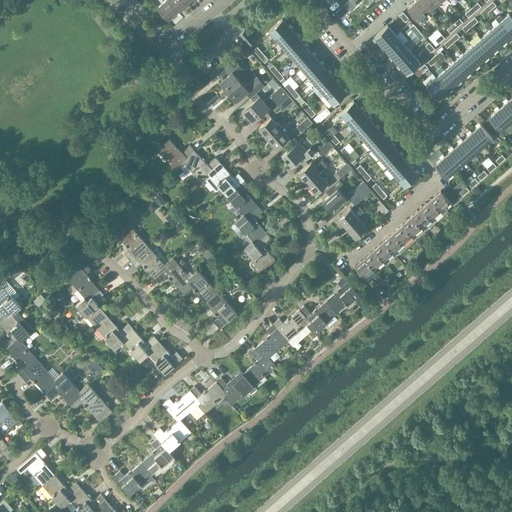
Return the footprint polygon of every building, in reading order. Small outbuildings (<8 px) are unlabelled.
[(178,11),(168,0),(165,0),(158,7),(169,19),(178,11)] [(184,0),(168,0),(178,11),(187,3),(184,0)] [(427,12),(416,0),(407,8),(418,20),(427,12)] [(432,0),(416,0),(427,12),(436,4),(432,0)] [(493,1),(486,7),(490,10),(496,5),(493,1)] [(477,2),(471,8),(474,11),(480,6),(477,2)] [(344,6),(337,11),(341,17),(348,11),(344,6)] [(490,10),(486,7),(480,12),(483,16),(490,10)] [(474,11),(471,8),(465,13),(468,17),(474,11)] [(402,13),(399,16),(404,22),(407,19),(402,13)] [(501,16),(497,20),(499,22),(510,35),(511,33),(511,18),(509,14),(503,19),(501,16)] [(474,17),(468,23),(471,26),(477,21),(474,17)] [(459,18),(453,24),(456,27),(462,22),(459,18)] [(273,44),(278,40),(291,29),(283,20),(270,30),(274,35),(270,39),(273,44)] [(499,22),(490,30),(501,43),(510,35),(499,22)] [(471,26),(468,23),(462,28),(465,32),(471,26)] [(409,28),(414,34),(418,31),(412,24),(409,28)] [(456,27),(453,24),(446,29),(450,33),(456,27)] [(374,37),(383,46),(395,35),(387,26),(374,37)] [(278,40),(286,49),(299,38),(291,29),(278,40)] [(239,35),(249,46),(254,42),(244,30),(239,35)] [(490,30),(481,38),(492,51),(501,43),(490,30)] [(418,31),(414,34),(420,40),(423,37),(418,31)] [(456,33),(450,39),(453,42),(459,37),(456,33)] [(435,39),(438,43),(445,37),(441,34),(435,39)] [(383,46),(391,55),(403,44),(395,35),(383,46)] [(286,49),(294,58),(306,47),(299,38),(286,49)] [(481,38),(472,46),(483,59),(492,51),(481,38)] [(453,42),(450,39),(444,44),(447,48),(453,42)] [(425,46),(431,52),(434,49),(428,43),(425,46)] [(391,55),(399,64),(411,53),(403,44),(391,55)] [(472,46),(463,54),(474,66),(483,59),(472,46)] [(253,50),(258,56),(262,53),(256,47),(253,50)] [(294,58),(302,67),(314,56),(306,47),(294,58)] [(247,49),(242,53),(246,58),(252,53),(247,49)] [(440,51),(434,56),(437,60),(443,55),(440,51)] [(262,53),(258,56),(264,63),(267,59),(262,53)] [(411,53),(399,64),(407,73),(419,63),(411,53)] [(463,54),(454,62),(465,74),(474,66),(463,54)] [(302,67),(309,76),(322,65),(314,56),(302,67)] [(437,60),(434,56),(428,62),(431,65),(437,60)] [(229,73),(219,81),(227,91),(237,82),(240,80),(235,75),(243,68),(235,59),(225,68),(229,73)] [(454,62),(445,70),(456,82),(465,74),(454,62)] [(418,70),(421,74),(428,68),(425,64),(418,70)] [(268,68),(274,74),(277,71),(272,65),(268,68)] [(322,65),(309,76),(317,85),(330,74),(322,65)] [(445,70),(436,77),(447,90),(456,82),(445,70)] [(277,71),(274,74),(279,81),(283,77),(277,71)] [(330,74),(317,85),(325,94),(338,83),(330,74)] [(237,82),(227,91),(236,101),(246,92),(250,97),(264,85),(256,76),(245,86),(240,80),(237,82)] [(447,90),(436,77),(427,86),(437,98),(447,90)] [(284,86),(290,92),(293,89),(288,83),(284,86)] [(338,83),(325,94),(333,103),(346,92),(338,83)] [(277,104),(288,95),(280,86),(263,101),(259,96),(243,110),(252,120),(268,106),(271,103),(274,107),(277,104)] [(293,89),(290,92),(295,99),(299,96),(293,89)] [(293,101),(288,95),(277,104),(283,110),(293,101)] [(300,104),(306,111),(309,107),(304,101),(300,104)] [(341,112),(349,122),(362,111),(354,101),(341,112)] [(511,104),(509,101),(500,109),(510,120),(511,118),(511,104)] [(309,107),(306,111),(311,117),(315,114),(309,107)] [(510,120),(500,109),(491,117),(501,129),(510,120)] [(349,122),(357,131),(370,120),(362,111),(349,122)] [(259,127),(267,137),(279,126),(271,116),(259,127)] [(312,122),(307,116),(296,126),(301,132),(312,122)] [(357,131),(365,140),(377,129),(370,120),(357,131)] [(279,126),(267,137),(276,147),(288,136),(284,131),(289,127),(284,122),(279,126)] [(481,125),(472,133),(482,145),(492,137),(481,125)] [(324,132),(330,138),(333,135),(328,129),(324,132)] [(365,140),(373,149),(385,138),(377,129),(365,140)] [(472,133),(463,141),(473,153),(482,145),(472,133)] [(333,135),(330,138),(335,145),(339,142),(333,135)] [(177,171),(185,164),(182,160),(194,150),(192,147),(191,145),(183,152),(179,148),(179,149),(169,138),(157,149),(177,171)] [(373,149),(381,158),(393,147),(385,138),(373,149)] [(333,146),(328,140),(317,150),(322,156),(333,146)] [(282,155),(291,166),(301,156),(305,160),(314,152),(310,147),(306,150),(298,141),(282,155)] [(463,141),(454,149),(464,160),(473,153),(463,141)] [(340,150),(346,156),(349,153),(344,147),(340,150)] [(381,158),(389,167),(401,156),(393,147),(381,158)] [(454,149),(445,157),(455,168),(464,160),(454,149)] [(202,183),(205,179),(210,175),(208,172),(220,162),(216,157),(208,164),(205,160),(204,161),(194,150),(182,160),(185,164),(202,183)] [(349,153),(346,156),(351,163),(355,160),(349,153)] [(496,160),(499,164),(505,158),(502,154),(496,160)] [(389,167),(396,176),(409,165),(401,156),(389,167)] [(455,168),(445,157),(436,165),(446,176),(455,168)] [(310,162),(298,172),(307,182),(319,172),(323,169),(327,166),(322,160),(318,164),(318,165),(316,167),(311,161),(310,162)] [(220,187),(227,195),(245,179),(239,172),(234,177),(230,172),(229,173),(220,162),(208,172),(210,175),(205,179),(216,191),(220,187)] [(351,168),(347,162),(336,171),(341,177),(351,168)] [(487,168),(490,171),(496,166),(493,162),(487,168)] [(356,168),(361,175),(365,171),(360,165),(356,168)] [(409,165),(396,176),(404,185),(417,174),(409,165)] [(319,172),(307,182),(315,192),(327,182),(323,177),(327,174),(323,169),(319,172)] [(477,176),(480,180),(487,174),(484,170),(477,176)] [(365,171),(361,175),(367,181),(370,178),(365,171)] [(468,184),(472,187),(478,182),(475,178),(468,184)] [(227,195),(244,213),(246,216),(258,205),(249,195),(250,195),(246,190),(251,186),(250,184),(245,179),(227,195)] [(347,196),(351,200),(367,185),(363,180),(346,195),(347,196)] [(380,180),(377,183),(381,188),(385,185),(380,180)] [(346,198),(337,188),(333,183),(325,190),(329,195),(322,200),(325,203),(324,204),(324,206),(326,209),(328,209),(329,208),(331,210),(346,198)] [(372,186),(377,193),(381,190),(375,183),(372,186)] [(367,185),(351,200),(354,204),(355,205),(372,190),(367,185)] [(459,192),(462,195),(469,190),(466,186),(459,192)] [(385,187),(381,190),(386,196),(390,193),(385,187)] [(381,190),(377,193),(383,199),(386,196),(381,190)] [(440,190),(430,199),(440,210),(450,201),(440,190)] [(388,210),(379,199),(374,204),(384,214),(388,210)] [(430,199),(421,207),(430,218),(440,210),(430,199)] [(152,202),(146,207),(151,213),(158,208),(152,202)] [(235,221),(252,240),(255,243),(267,232),(258,222),(258,221),(255,218),(263,211),(258,205),(246,216),(244,213),(235,221)] [(338,218),(346,228),(359,217),(350,207),(338,218)] [(421,207),(411,215),(421,226),(430,218),(421,207)] [(166,217),(172,224),(180,217),(174,210),(166,217)] [(46,218),(51,224),(57,219),(52,213),(46,218)] [(188,213),(186,218),(194,221),(196,216),(188,213)] [(411,215),(402,223),(412,234),(421,226),(411,215)] [(359,217),(346,228),(355,238),(368,227),(359,217)] [(180,220),(173,226),(178,231),(184,226),(180,220)] [(124,255),(130,261),(148,245),(128,223),(116,234),(126,245),(125,245),(129,250),(124,255)] [(402,223),(393,232),(402,243),(412,234),(402,223)] [(255,243),(252,240),(244,248),(254,259),(252,261),(252,262),(251,262),(251,263),(251,264),(251,265),(251,266),(252,266),(255,270),(256,271),(257,271),(258,272),(259,272),(259,271),(260,271),(261,271),(263,269),(263,270),(276,259),(266,249),(267,248),(264,244),(272,237),(267,232),(255,243)] [(393,232),(383,240),(393,251),(402,243),(393,232)] [(438,232),(433,237),(437,242),(442,237),(438,232)] [(383,240),(374,248),(383,259),(384,259),(387,256),(389,258),(390,257),(390,258),(395,253),(393,251),(383,240)] [(145,267),(155,278),(167,267),(165,264),(148,245),(130,261),(135,268),(141,263),(144,268),(145,267)] [(374,248),(364,256),(374,267),(383,259),(374,248)] [(79,256),(62,271),(67,277),(71,281),(84,297),(86,299),(99,289),(96,286),(92,281),(90,278),(90,277),(86,273),(90,269),(91,269),(85,262),(83,260),(79,256)] [(374,267),(364,256),(355,265),(364,276),(374,267)] [(174,283),(180,289),(192,278),(190,276),(173,257),(165,264),(167,267),(155,278),(159,283),(167,276),(170,280),(171,279),(174,283)] [(22,272),(17,265),(9,272),(15,278),(22,272)] [(196,291),(205,302),(218,291),(209,281),(198,269),(190,276),(192,278),(180,289),(184,295),(192,288),(195,292),(196,291)] [(337,292),(326,301),(337,313),(359,294),(343,276),(337,282),(341,287),(336,291),(337,292)] [(2,284),(0,285),(0,308),(2,310),(0,311),(0,319),(10,310),(13,313),(17,310),(21,306),(14,298),(19,294),(6,280),(2,284)] [(41,285),(40,285),(42,287),(46,292),(49,289),(44,282),(41,284),(41,285)] [(76,304),(95,327),(108,316),(98,305),(99,304),(95,300),(103,293),(99,289),(86,299),(84,297),(76,304)] [(218,291),(205,302),(214,312),(214,313),(218,318),(214,321),(220,328),(237,313),(218,291)] [(41,294),(34,300),(39,306),(46,300),(41,294)] [(304,305),(299,309),(310,322),(307,324),(315,332),(337,313),(326,301),(315,310),(311,313),(304,305)] [(71,309),(66,314),(69,317),(74,312),(71,309)] [(301,339),(312,329),(307,324),(310,322),(299,309),(288,319),(288,318),(283,322),(279,318),(273,324),(288,341),(296,334),(301,339)] [(2,344),(6,348),(19,337),(22,340),(34,330),(17,310),(13,313),(10,310),(0,319),(0,323),(7,332),(7,333),(10,337),(2,344)] [(114,349),(123,341),(120,338),(133,328),(128,322),(121,329),(117,325),(117,326),(108,316),(95,327),(114,349)] [(61,320),(56,325),(59,329),(65,324),(61,320)] [(342,322),(337,326),(341,330),(345,326),(342,322)] [(266,339),(256,347),(266,360),(269,357),(288,341),(273,324),(266,329),(270,334),(265,338),(266,339)] [(140,361),(148,354),(145,350),(158,339),(154,335),(146,342),(143,338),(142,338),(133,328),(120,338),(123,341),(140,361)] [(15,368),(21,375),(38,359),(22,340),(19,337),(6,348),(16,359),(15,360),(19,364),(15,368)] [(145,350),(148,354),(165,373),(169,370),(182,357),(177,351),(172,355),(168,350),(158,339),(145,350)] [(254,364),(243,373),(254,386),(276,366),(269,357),(266,360),(256,347),(250,352),(257,360),(253,363),(254,364)] [(74,350),(70,352),(76,359),(79,356),(74,350)] [(307,351),(301,355),(306,361),(312,356),(307,351)] [(38,359),(21,375),(26,381),(31,378),(35,383),(36,382),(42,389),(45,392),(57,381),(55,378),(46,368),(38,359)] [(57,381),(45,392),(49,397),(51,399),(59,393),(59,392),(60,394),(61,393),(70,404),(83,393),(80,390),(63,371),(55,378),(57,381)] [(221,377),(216,381),(227,394),(224,396),(232,404),(254,386),(243,373),(241,371),(226,384),(221,377)] [(194,385),(190,389),(201,402),(198,404),(205,412),(224,396),(227,394),(216,381),(205,391),(205,390),(201,393),(194,385)] [(83,393),(70,404),(74,409),(82,402),(85,406),(86,405),(101,422),(113,411),(88,383),(80,390),(83,393)] [(163,404),(178,421),(180,418),(181,419),(198,404),(201,402),(190,389),(179,399),(178,398),(173,402),(169,398),(163,404)] [(0,419),(1,418),(10,428),(20,419),(3,400),(0,402),(0,419)] [(154,433),(157,437),(169,450),(170,450),(191,431),(181,419),(180,418),(178,421),(170,428),(169,427),(164,431),(160,427),(154,433)] [(23,425),(18,430),(21,434),(27,429),(23,425)] [(0,453),(9,445),(0,435),(0,453)] [(151,453),(141,462),(152,474),(155,477),(155,478),(157,476),(154,472),(174,455),(170,450),(169,450),(157,437),(151,442),(155,448),(151,452),(151,453)] [(23,463),(17,468),(21,473),(27,467),(42,485),(54,475),(45,464),(46,464),(41,458),(47,454),(41,448),(23,463)] [(13,450),(7,456),(11,460),(17,455),(13,450)] [(120,470),(113,475),(129,494),(140,485),(142,488),(155,477),(152,474),(141,462),(130,471),(129,470),(124,475),(120,470)] [(12,472),(8,476),(17,485),(21,481),(12,472)] [(62,507),(70,501),(67,497),(80,486),(76,482),(68,489),(64,485),(63,485),(54,475),(42,485),(62,507)] [(80,511),(95,511),(93,509),(105,498),(101,494),(93,500),(90,496),(89,497),(80,486),(67,497),(70,501),(80,511)] [(93,509),(95,511),(125,511),(124,510),(120,511),(118,511),(115,508),(114,509),(105,498),(93,509)] [(0,511),(8,511),(13,508),(4,499),(0,502),(0,511)] [(143,500),(139,505),(142,508),(143,509),(145,507),(148,505),(143,500)]
